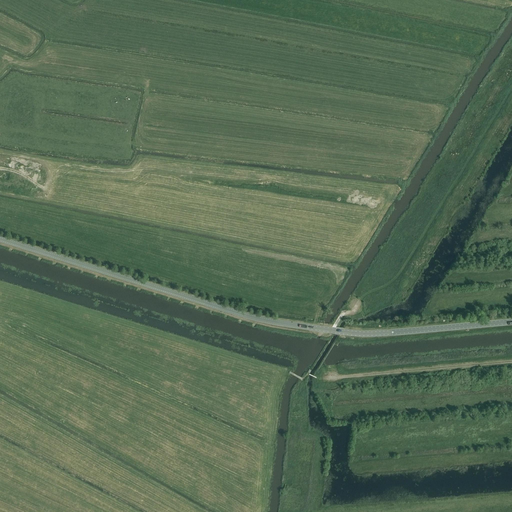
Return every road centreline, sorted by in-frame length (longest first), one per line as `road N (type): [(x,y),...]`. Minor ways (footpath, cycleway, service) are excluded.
road 1 (tertiary): [(511,321),(380,333),(308,327),(0,238)]
road 2 (track): [(324,377),(511,360)]
